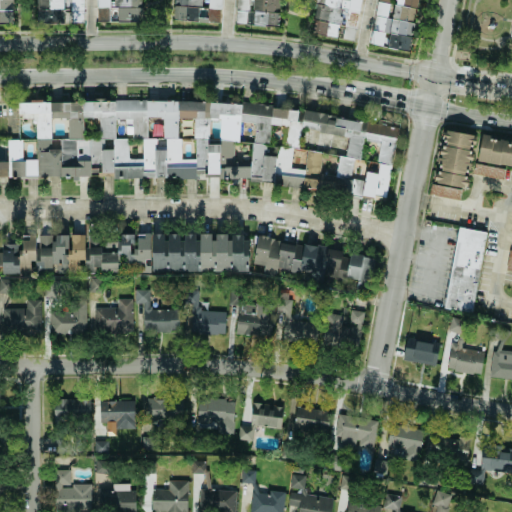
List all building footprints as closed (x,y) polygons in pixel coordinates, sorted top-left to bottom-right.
[(11,0),(0,0),(0,21),(12,22),(11,0)] [(83,0),(38,0),(38,9),(63,9),(63,22),(83,22),(83,0)] [(95,0),(96,22),(139,22),(138,0),(95,0)] [(178,0),(179,20),(205,20),(206,8),(202,8),(202,0),(178,0)] [(222,0),(208,0),(207,19),(221,20),(222,0)] [(236,0),(236,24),(278,26),(279,0),(236,0)] [(361,0),(321,0),(317,35),(339,38),(339,39),(356,41),(361,0)] [(378,0),(372,45),(410,51),(417,0),(378,0)] [(390,189),(393,113),(18,102),(18,119),(36,119),(35,160),(21,159),(22,140),(7,140),(7,162),(0,161),(0,185),(7,185),(7,175),(89,178),(90,168),(98,168),(97,176),(195,179),(195,169),(208,169),(207,183),(390,189)] [(511,141),(479,135),(478,136),(444,130),(434,182),(468,189),(471,174),(502,180),(505,167),(511,168),(511,141)] [(458,200),(460,189),(430,183),(428,194),(458,200)] [(472,312),(485,232),(457,227),(444,308),(472,312)] [(150,272),(150,233),(135,234),(118,234),(118,241),(106,241),(106,252),(101,252),(101,235),(86,235),(69,235),(36,235),(36,237),(22,237),(22,247),(14,247),(14,244),(1,244),(2,273),(31,273),(31,261),(34,261),(35,273),(150,272)] [(151,271),(247,271),(247,235),(229,235),(229,233),(182,233),(166,233),(151,233),(151,271)] [(303,244),(301,261),(292,259),(295,242),(256,236),(252,264),(264,266),(262,274),(275,276),(276,270),(300,274),(301,270),(310,271),(308,282),(321,285),(323,276),(335,278),(336,270),(339,270),(343,250),(303,244)] [(357,279),(355,292),(368,293),(373,257),(349,253),(345,278),(357,279)] [(89,292),(102,292),(102,278),(89,278),(89,292)] [(143,303),(142,331),(178,332),(178,309),(149,309),(150,290),(134,289),(134,303),(143,303)] [(197,311),(198,290),(183,290),(182,304),(191,304),(190,333),(224,334),(225,311),(197,311)] [(282,341),(315,343),(316,321),(290,320),(291,296),(276,296),(275,313),(283,314),(282,341)] [(131,333),(132,299),(117,298),(117,308),(94,307),(93,332),(131,333)] [(39,334),(40,300),(25,300),(25,308),(2,308),(1,334),(39,334)] [(85,300),(68,301),(68,311),(48,312),(49,334),(86,333),(85,300)] [(272,305),(237,304),(236,334),(271,336),(272,305)] [(364,312),(348,309),(347,316),(327,313),(322,342),(358,348),(364,312)] [(458,334),(463,322),(451,318),(446,329),(458,334)] [(483,351),(456,347),(458,333),(446,332),(445,342),(450,343),(446,370),(480,374),(483,351)] [(439,343),(406,338),(402,360),(435,365),(439,343)] [(489,376),(511,379),(511,351),(492,349),(489,376)] [(183,421),(183,397),(145,398),(146,422),(183,421)] [(54,421),(90,420),(89,398),(53,399),(54,421)] [(197,399),(196,428),(216,428),(216,434),(233,434),(234,400),(197,399)] [(133,400),(99,401),(99,422),(106,422),(106,435),(114,435),(114,429),(134,428),(133,400)] [(282,406),(252,403),(250,425),(239,424),(237,439),(252,440),(253,426),(280,428),(282,406)] [(328,410),(294,408),(293,431),(327,432),(328,410)] [(376,420),(336,414),(332,442),(356,446),(372,448),(376,420)] [(387,446),(405,447),(404,459),(419,460),(421,428),(388,426),(387,446)] [(463,435),(432,436),(432,454),(464,453),(463,435)] [(71,437),(54,436),(53,453),(71,454),(71,437)] [(468,483),(482,484),(483,470),(511,472),(511,452),(497,451),(497,446),(490,446),(490,448),(481,448),(480,469),(469,468),(468,483)] [(385,473),(386,460),(373,460),(373,472),(385,473)] [(191,473),(204,473),(204,461),(191,461),(191,473)] [(90,511),(91,484),(69,483),(69,470),(54,469),(53,511),(90,511)] [(135,510),(135,490),(128,490),(128,484),(105,484),(105,473),(93,473),(93,511),(135,510)] [(329,511),(331,497),(303,494),(305,475),(290,474),(289,489),(287,505),(298,506),(297,511),(329,511)] [(151,511),(187,511),(187,480),(167,480),(167,489),(151,489),(151,511)] [(198,511),(200,511),(235,511),(236,490),(198,489),(198,511)] [(446,511),(450,493),(434,490),(431,511),(434,511),(433,511),(446,511)] [(282,511),(283,491),(269,491),(268,493),(250,493),(249,511),(282,511)] [(391,511),(397,511),(401,497),(385,493),(381,509),(391,511)] [(345,511),(378,511),(381,501),(348,496),(345,511)]
